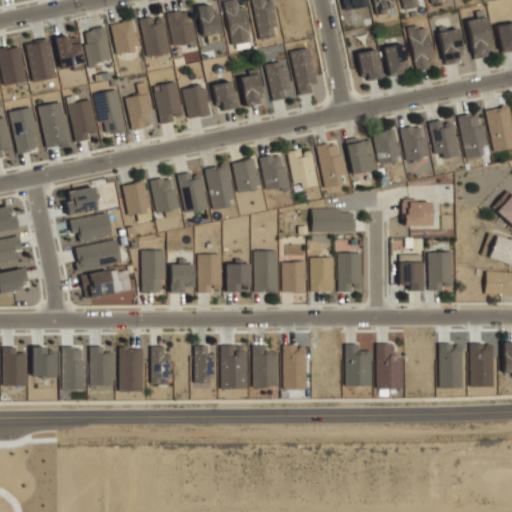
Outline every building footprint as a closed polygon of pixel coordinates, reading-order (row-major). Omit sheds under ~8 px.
[(244,0),(226,0),(227,43),(245,42),(244,0)] [(250,0),(257,38),(277,35),(271,0),(250,0)] [(371,0),(373,13),(393,10),(391,0),(371,0)] [(420,6),(418,0),(399,0),(401,9),(420,6)] [(195,6),(201,35),(219,32),(213,2),(195,6)] [(166,11),(171,45),(193,42),(189,8),(166,11)] [(145,56),(168,52),(161,14),(138,17),(145,56)] [(491,55),(485,16),(466,19),(472,58),(491,55)] [(115,54),(138,49),(132,17),(108,22),(115,54)] [(511,21),(495,25),(501,52),(511,50),(511,21)] [(432,66),(425,23),(407,26),(414,69),(432,66)] [(80,30),(87,66),(110,61),(103,25),(80,30)] [(463,60),(455,26),(436,30),(445,64),(463,60)] [(53,38),(58,68),(71,66),(72,70),(82,68),(76,34),(53,38)] [(46,38),(23,43),(31,82),(55,77),(46,38)] [(387,75),(406,72),(401,43),(382,46),(387,75)] [(0,83),(23,81),(19,45),(0,47),(0,83)] [(308,47),(290,51),(298,94),(316,90),(308,47)] [(361,81),(380,77),(375,48),(356,52),(361,81)] [(265,63),(271,100),(289,97),(283,60),(265,63)] [(255,69),(237,73),(245,106),(263,102),(255,69)] [(182,119),(174,80),(152,85),(160,123),(182,119)] [(216,111),(235,107),(230,80),(211,84),(216,111)] [(124,97),(131,129),(154,124),(145,82),(136,83),(138,94),(124,97)] [(210,114),(204,83),(181,87),(187,118),(210,114)] [(92,93),(101,135),(124,130),(116,88),(92,93)] [(96,131),(89,99),(80,100),(78,94),(65,97),(74,141),(87,138),(86,133),(96,131)] [(44,148),(67,145),(60,101),(37,105),(44,148)] [(491,151),(511,147),(511,125),(509,104),(485,108),(491,151)] [(7,111),(16,153),(37,149),(29,107),(7,111)] [(465,158),(487,153),(479,111),(457,115),(465,158)] [(0,116),(0,156),(2,156),(1,151),(10,149),(3,116),(0,116)] [(428,122),(434,159),(457,155),(451,123),(446,124),(445,119),(428,122)] [(426,157),(422,124),(400,126),(404,160),(426,157)] [(377,163),(400,159),(393,127),(371,132),(377,163)] [(345,138),(349,173),(372,170),(368,136),(345,138)] [(322,186),(344,183),(338,140),(315,144),(322,186)] [(310,154),(302,155),(301,148),(286,151),(293,189),(315,185),(310,154)] [(264,191),(287,188),(282,152),(259,155),(264,191)] [(237,192),(259,188),(253,156),(231,161),(237,192)] [(210,208),(233,205),(227,163),(204,166),(210,208)] [(183,212),(206,208),(199,169),(176,173),(183,212)] [(178,208),(170,174),(148,179),(156,213),(178,208)] [(138,220),(150,219),(145,180),(122,183),(126,213),(137,212),(138,220)] [(67,214),(95,209),(91,186),(63,191),(67,214)] [(511,190),(509,188),(492,206),(511,224),(511,190)] [(430,225),(430,200),(400,200),(400,225),(430,225)] [(0,230),(15,229),(13,214),(8,214),(7,206),(0,206),(0,230)] [(352,231),(352,207),(310,207),(310,231),(352,231)] [(67,219),(70,233),(76,232),(78,241),(110,235),(105,212),(67,219)] [(511,265),(511,240),(495,234),(487,257),(511,265)] [(19,248),(17,235),(0,238),(0,262),(15,259),(13,249),(19,248)] [(119,263),(115,239),(72,246),(76,270),(119,263)] [(164,249),(141,249),(141,292),(164,292),(164,249)] [(253,292),(276,292),(276,249),(253,249),(253,292)] [(428,290),(439,290),(439,281),(450,281),(450,251),(428,251),(428,290)] [(359,291),(359,252),(336,252),(336,291),(359,291)] [(197,292),(220,292),(220,253),(197,253),(197,292)] [(309,256),(309,291),(332,291),(331,256),(309,256)] [(304,292),(304,260),(281,260),(281,292),(304,292)] [(420,261),(397,261),(397,281),(408,281),(408,291),(420,291),(420,261)] [(224,292),(236,292),(236,283),(247,283),(248,262),(225,262),(224,292)] [(169,292),(181,292),(181,283),(192,283),(192,263),(168,263),(169,292)] [(0,290),(25,285),(22,267),(0,271),(0,290)] [(115,268),(81,274),(85,297),(119,291),(115,268)] [(511,271),(485,271),(484,294),(511,294),(511,271)] [(375,388),(401,388),(400,357),(391,357),(391,342),(374,343),(375,388)] [(511,375),(511,342),(502,342),(502,375),(511,375)] [(219,388),(244,388),(243,344),(218,345),(219,388)] [(370,385),(369,350),(358,350),(358,344),(343,344),(343,386),(370,385)] [(101,345),(87,345),(88,385),(111,385),(111,351),(101,351),(101,345)] [(149,382),(168,382),(168,345),(149,345),(149,382)] [(193,383),(212,383),(212,345),(193,345),(193,383)] [(274,387),(274,345),(251,345),(251,387),(274,387)] [(24,352),(14,352),(14,346),(0,347),(1,386),(25,385),(24,352)] [(30,376),(54,375),(53,350),(44,350),(44,346),(30,346),(30,376)] [(60,390),(83,389),(83,359),(79,359),(78,346),(59,346),(60,390)] [(141,391),(140,347),(117,347),(117,391),(141,391)]
